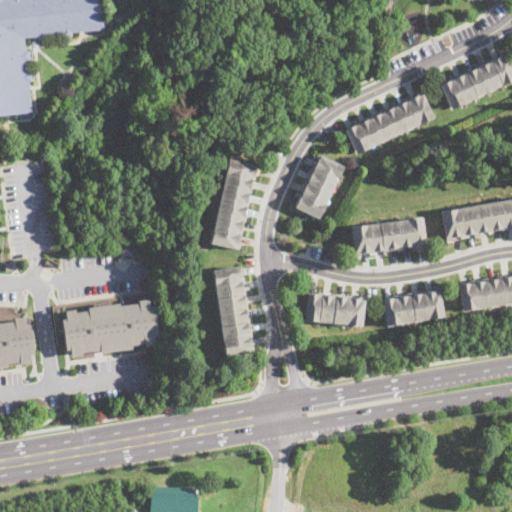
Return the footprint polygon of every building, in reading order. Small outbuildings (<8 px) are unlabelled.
[(100,0),(103,29),(71,32),(71,35),(62,36),(62,33),(46,34),(46,38),(37,39),(37,36),(23,37),(25,50),(28,50),(29,59),(26,59),(27,72),(31,71),(31,80),(28,81),(31,112),(0,115),(0,0),(100,0)] [(506,54),(511,68),(511,79),(450,108),(440,84),(450,80),(450,81),(452,79),(452,78),(462,74),(462,75),(465,73),(465,72),(475,68),(475,69),(478,68),(477,66),(488,62),(488,63),(491,62),(490,61),(500,56),(500,57),(506,54)] [(75,77),(72,82),(67,81),(64,76),(68,72),(73,73),(75,77)] [(422,93),(433,117),(354,154),(343,129),(354,124),(354,125),(357,124),(356,123),(366,119),(369,117),(379,113),(380,113),(382,112),(382,111),(392,107),(394,107),(394,106),(405,101),(408,100),(407,99),(418,95),(422,93)] [(319,154),(342,166),(317,219),(293,207),(298,196),(299,197),(300,194),(299,194),(304,184),(305,184),(306,182),(305,181),(310,171),(311,171),(312,169),(311,169),(316,159),(317,159),(319,154)] [(228,158),(235,160),(236,158),(242,159),(241,161),(254,164),(253,166),(254,166),(253,172),(252,172),(251,174),(253,175),(252,178),(251,178),(249,187),(251,187),(249,194),(248,194),(247,200),(245,199),(245,201),(247,202),(246,206),(245,206),(244,213),(243,212),(242,215),(244,216),(243,221),(242,221),(241,227),(240,226),(239,229),(242,230),(238,241),(237,241),(236,243),(239,243),(238,249),(221,245),(221,247),(210,244),(211,243),(209,242),(228,158)] [(511,225),(506,227),(506,226),(502,226),(502,227),(492,229),(492,228),(488,229),(488,230),(478,232),(478,231),(474,232),(464,234),(464,233),(461,234),(461,235),(445,237),(440,211),(511,197),(511,225)] [(423,243),(423,245),(417,246),(416,244),(414,245),(411,244),(411,246),(401,247),(401,246),(397,246),(397,247),(387,249),(387,247),(383,248),(383,249),(373,250),(373,249),(369,250),(369,251),(359,252),(359,251),(353,252),(350,225),(422,217),(425,243),(423,243)] [(12,269),(6,270),(4,262),(10,261),(12,269)] [(238,266),(239,268),(240,274),(239,274),(239,275),(241,275),(242,281),(240,281),(241,289),(244,289),(245,295),(242,295),(244,303),(246,303),(247,309),(244,309),(246,317),(248,317),(249,323),(247,323),(248,331),(250,331),(251,337),(248,337),(250,345),(252,345),(253,351),(236,354),(231,355),(231,354),(225,355),(212,270),(218,269),(218,267),(225,266),(225,268),(238,266)] [(511,303),(462,310),(458,283),(469,282),(469,283),(472,283),(472,282),(483,280),(483,281),(486,280),(485,279),(497,278),(497,279),(500,278),(500,277),(510,276),(511,277),(511,276),(511,303)] [(434,290),(434,291),(439,291),(444,316),(386,325),(382,299),(393,297),(393,298),(396,298),(395,297),(407,295),(407,296),(409,295),(409,294),(420,292),(421,293),(423,293),(423,292),(434,290)] [(317,295),(320,295),(320,294),(331,295),(331,296),(334,297),(334,296),(362,299),(360,312),(363,313),(362,322),(361,321),(361,325),(304,319),(307,293),(317,294),(317,295)] [(148,297),(149,305),(153,305),(158,335),(154,336),(155,343),(144,345),(144,342),(132,344),(132,347),(101,351),(100,348),(81,351),(81,354),(71,355),(71,352),(68,353),(67,348),(66,348),(65,342),(63,342),(60,324),(62,324),(61,318),(65,317),(64,310),(75,308),(75,311),(87,309),(87,306),(119,302),(119,304),(138,302),(137,299),(148,297)] [(24,315),(25,323),(30,322),(34,352),(29,353),(31,361),(20,363),(20,360),(7,362),(8,364),(0,365),(0,321),(13,319),(13,317),(24,315)] [(196,511),(197,494),(150,493),(149,511),(196,511)]
